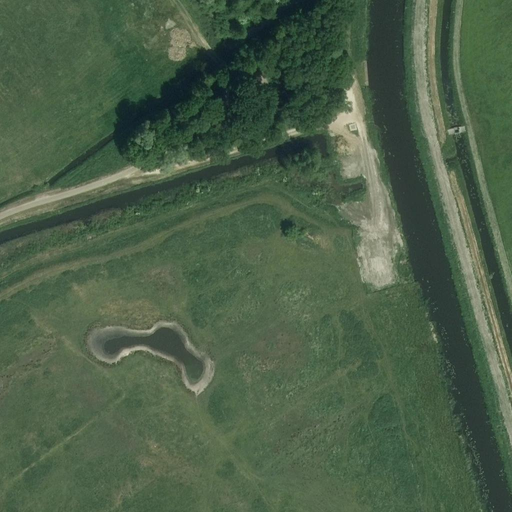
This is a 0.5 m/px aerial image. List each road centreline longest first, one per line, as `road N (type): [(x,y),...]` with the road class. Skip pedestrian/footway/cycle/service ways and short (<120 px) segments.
road 1 (track): [(511,437),(429,138),(417,62),(420,0)]
road 2 (track): [(456,0),(453,77),(511,303)]
road 3 (unclassified): [(0,217),(130,171),(228,108)]
road 4 (track): [(130,171),(195,164),(349,117)]
